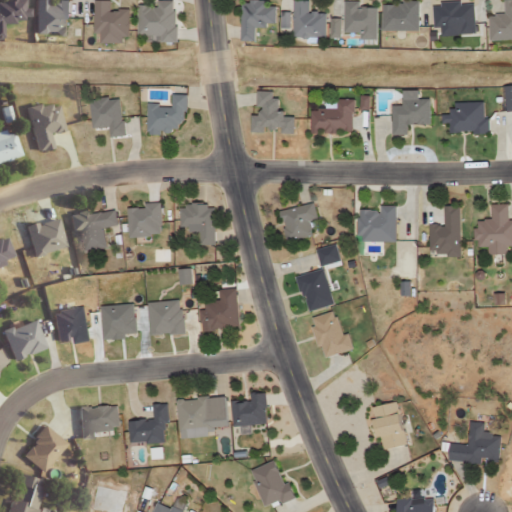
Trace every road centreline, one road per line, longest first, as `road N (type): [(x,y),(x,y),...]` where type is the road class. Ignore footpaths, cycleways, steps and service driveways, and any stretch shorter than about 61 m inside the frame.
road 1 (residential): [(354,511),(284,354),(230,168),(207,0)]
road 2 (residential): [(0,199),(124,168),(511,170)]
road 3 (residential): [(0,428),(16,400),(42,383),(284,354)]
